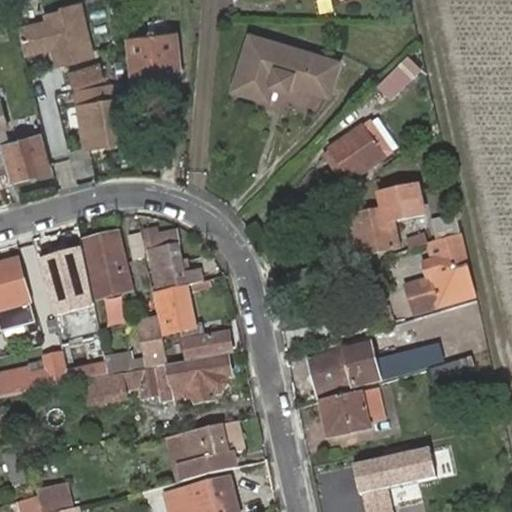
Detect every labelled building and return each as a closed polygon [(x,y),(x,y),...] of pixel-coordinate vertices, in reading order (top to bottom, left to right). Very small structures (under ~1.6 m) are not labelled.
[(48,23),(18,30),(24,55),(54,48),(58,64),(92,56),(79,6),(62,10),(62,12),(46,17),(48,23)] [(129,41),(135,82),(180,76),(173,35),(159,37),(157,27),(142,30),(143,38),(129,41)] [(337,67),(250,36),(230,89),(266,102),(271,87),(284,92),(287,86),(325,99),(337,67)] [(375,85),(390,100),(426,65),(411,50),(375,85)] [(101,65),(70,74),(74,87),(105,78),(101,65)] [(108,87),(76,92),(79,105),(126,98),(126,93),(109,96),(108,87)] [(126,98),(79,105),(85,147),(133,140),(126,98)] [(333,152),(352,181),(392,154),(372,125),(333,152)] [(4,128),(0,129),(0,167),(9,165),(4,146),(9,145),(4,128)] [(4,146),(9,165),(14,181),(49,171),(40,136),(9,145),(4,146)] [(383,211),(358,217),(361,233),(354,235),(359,257),(399,249),(394,222),(424,216),(418,187),(380,195),(383,211)] [(361,233),(358,217),(351,218),(354,235),(361,233)] [(149,226),(141,228),(146,254),(151,253),(155,252),(152,239),(149,226)] [(138,233),(127,236),(135,261),(146,258),(138,233)] [(157,288),(159,295),(188,288),(205,284),(203,272),(186,277),(176,234),(152,239),(155,252),(151,253),(157,288)] [(84,243),(97,299),(131,291),(117,235),(84,243)] [(411,252),(428,247),(424,237),(408,242),(411,252)] [(424,266),(428,282),(435,280),(440,297),(437,299),(440,308),(473,298),(462,253),(458,241),(442,245),(446,260),(424,266)] [(67,252),(32,261),(49,320),(86,309),(72,250),(67,252)] [(0,266),(0,333),(0,334),(27,327),(29,336),(35,334),(33,325),(35,324),(18,262),(0,266)] [(284,278),(290,292),(313,284),(309,270),(284,278)] [(190,363),(234,355),(230,335),(205,340),(202,326),(198,327),(188,288),(159,295),(160,301),(169,336),(183,333),(190,363)] [(156,369),(169,367),(160,318),(145,322),(143,330),(150,361),(152,370),(156,369)] [(422,355),(399,360),(402,373),(428,367),(427,363),(442,359),(438,344),(420,349),(422,355)] [(314,359),(323,396),(353,389),(354,387),(380,380),(371,345),(314,359)] [(0,381),(0,399),(88,382),(112,378),(108,360),(69,370),(63,355),(45,359),(47,372),(0,381)] [(108,360),(112,378),(124,376),(129,375),(127,365),(129,356),(108,360)] [(171,371),(174,388),(177,388),(180,406),(198,402),(199,405),(217,401),(213,380),(231,377),(228,360),(171,371)] [(432,386),(475,377),(471,360),(428,369),(432,386)] [(127,365),(129,375),(152,370),(150,361),(127,365)] [(161,397),(162,403),(178,400),(177,388),(174,388),(171,371),(170,367),(169,367),(156,369),(161,397)] [(93,407),(130,400),(129,393),(142,391),(144,400),(161,397),(156,369),(152,370),(129,375),(124,376),(112,378),(88,382),(93,407)] [(323,402),(327,423),(334,422),(337,437),(369,430),(368,425),(384,421),(376,389),(323,402)] [(334,422),(327,423),(331,438),(337,437),(334,422)] [(237,423),(181,435),(188,465),(220,457),(243,452),(237,423)] [(457,437),(366,458),(372,481),(367,483),(373,511),(396,511),(414,508),(407,476),(442,468),(444,475),(465,470),(457,437)] [(192,482),(223,474),(220,457),(188,465),(192,482)] [(366,458),(357,460),(362,484),(367,483),(372,481),(366,458)] [(191,503),(193,511),(237,511),(230,481),(181,492),(185,505),(191,503)] [(70,484),(39,492),(41,498),(20,504),(21,511),(83,511),(82,508),(76,509),(70,484)]
